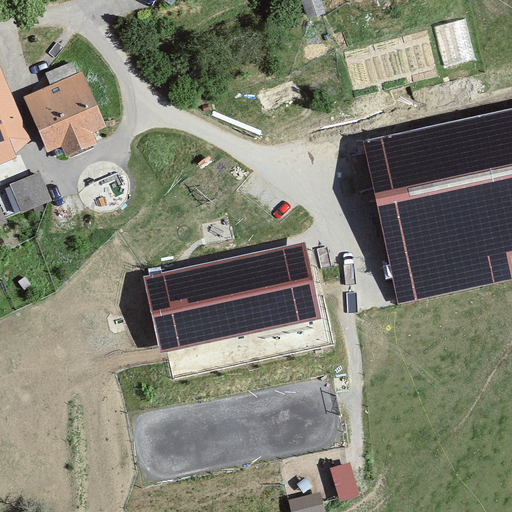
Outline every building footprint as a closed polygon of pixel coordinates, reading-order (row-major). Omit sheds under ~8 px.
[(49,86),(21,98),(46,156),(61,150),(65,161),(97,147),(92,136),(106,130),(81,73),(76,75),(71,63),(44,74),(49,86)] [(0,165),(15,159),(30,142),(0,66),(0,165)] [(511,112),(366,141),(397,302),(511,280),(511,112)] [(77,200),(77,176),(11,176),(12,200),(77,200)] [(305,244),(144,278),(160,356),(322,323),(305,244)] [(341,500),(362,494),(351,460),(331,466),(341,500)] [(327,511),(320,489),(289,498),(293,511),(327,511)]
